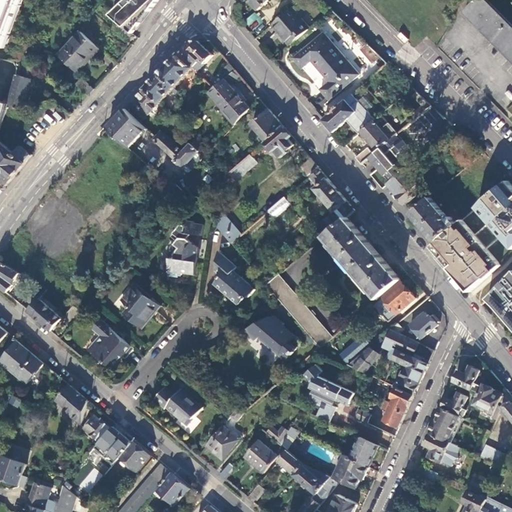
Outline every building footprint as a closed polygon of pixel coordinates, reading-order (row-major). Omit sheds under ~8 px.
[(23,0),(0,0),(0,47),(5,48),(23,0)] [(141,24),(138,21),(148,11),(150,13),(161,0),(160,0),(129,0),(112,16),(133,35),(141,24)] [(247,0),(258,11),(269,0),(247,0)] [(511,60),(511,24),(488,0),(477,0),(475,2),(476,3),(465,13),(466,14),(467,14),(511,60)] [(292,9),(273,24),(291,45),(310,30),(292,9)] [(269,28),(257,14),(247,22),(252,28),(248,31),(255,39),(261,34),(269,28)] [(114,29),(128,42),(133,37),(119,24),(114,29)] [(60,56),(78,73),(101,49),(83,33),(60,56)] [(321,91),(330,101),(360,75),(325,33),(294,58),(302,69),(311,62),(329,83),(321,91)] [(191,41),(179,55),(194,69),(195,70),(203,63),(205,65),(213,56),(198,42),(191,41)] [(30,48),(19,43),(11,61),(24,63),(30,48)] [(369,44),(362,47),(370,63),(377,60),(369,44)] [(194,69),(179,55),(146,89),(161,103),(194,69)] [(230,64),(225,69),(220,73),(225,80),(236,71),(230,64)] [(222,111),(235,127),(250,110),(230,86),(241,77),(236,71),(225,80),(220,85),(215,89),(209,94),(223,110),(222,111)] [(9,107),(23,111),(33,80),(20,76),(19,76),(9,107)] [(212,77),(207,82),(215,89),(220,85),(213,78),(212,77)] [(76,86),(89,98),(94,91),(82,80),(80,82),(76,86)] [(161,103),(146,89),(134,102),(148,116),(161,103)] [(432,107),(418,94),(412,99),(421,108),(408,118),(412,122),(432,107)] [(354,95),(324,121),(332,130),(335,133),(348,122),(359,135),(361,133),(376,121),(368,112),(360,102),(354,95)] [(374,107),(365,97),(360,102),(368,112),(374,107)] [(0,128),(9,107),(0,103),(0,128)] [(126,110),(107,129),(128,149),(146,129),(126,110)] [(252,125),(267,142),(284,127),(275,117),(270,111),(252,125)] [(381,116),(376,121),(361,133),(377,151),(396,136),(398,134),(390,124),(382,131),(376,125),(383,120),(381,116)] [(187,127),(183,123),(182,123),(176,129),(180,134),(187,127)] [(266,143),(273,151),(274,152),(275,152),(281,159),(288,153),(287,152),(294,146),(289,139),(292,137),(284,127),(267,142),(266,143)] [(153,140),(175,161),(182,152),(161,132),(159,134),(158,132),(159,130),(158,129),(154,132),(151,129),(149,131),(156,138),(153,140)] [(412,154),(413,153),(403,141),(401,143),(396,136),(377,151),(373,154),(369,158),(385,177),(387,174),(393,181),(406,170),(417,161),(412,154)] [(199,152),(200,153),(203,150),(201,148),(204,146),(196,138),(191,144),(199,152)] [(25,165),(33,156),(20,147),(13,154),(0,142),(0,181),(3,184),(7,187),(25,165)] [(191,144),(190,143),(182,152),(175,161),(183,169),(184,168),(199,152),(191,144)] [(368,148),(356,158),(361,164),(369,158),(373,154),(368,148)] [(199,152),(184,168),(188,171),(203,155),(200,153),(199,152)] [(236,182),(258,163),(251,155),(228,174),(236,182)] [(320,170),(312,160),(301,169),(309,179),(320,170)] [(309,179),(317,189),(316,190),(335,212),(335,213),(339,210),(347,219),(348,219),(356,212),(333,185),(320,170),(309,179)] [(406,170),(393,181),(390,183),(400,194),(398,196),(406,206),(423,191),(406,170)] [(437,242),(432,247),(445,263),(447,266),(470,293),(502,266),(488,250),(502,238),(511,232),(511,184),(510,182),(478,208),(491,224),(477,236),(463,221),(457,226),(437,242)] [(197,203),(195,202),(187,189),(184,192),(176,186),(172,190),(191,208),(197,203)] [(449,219),(431,198),(413,213),(437,242),(457,226),(450,218),(449,219)] [(293,206),(286,199),(270,212),(276,220),(293,206)] [(335,213),(335,212),(325,220),(334,230),(347,219),(339,210),(335,213)] [(243,235),(226,214),(214,224),(232,244),(243,235)] [(348,219),(347,219),(334,230),(328,235),(325,238),(378,301),(401,281),(348,219)] [(334,230),(325,220),(320,225),(328,235),(334,230)] [(168,276),(179,278),(179,276),(181,276),(185,272),(194,273),(196,264),(206,265),(209,242),(201,241),(199,249),(189,240),(193,236),(203,237),(205,226),(195,225),(196,224),(187,222),(186,227),(181,226),(172,238),(177,243),(174,246),(177,249),(172,254),(176,257),(173,261),(170,261),(168,276)] [(511,232),(502,238),(511,249),(511,232)] [(215,286),(239,306),(247,297),(249,298),(256,290),(236,272),(239,269),(221,255),(217,274),(222,278),(215,286)] [(19,273),(1,262),(0,261),(0,287),(7,293),(13,285),(12,284),(15,279),(18,274),(19,273)] [(25,278),(18,274),(15,279),(21,283),(25,278)] [(511,274),(506,281),(501,286),(488,299),(496,307),(511,326),(511,274)] [(280,276),(267,286),(282,304),(321,349),(333,339),(280,276)] [(488,287),(476,299),(482,306),(488,299),(501,286),(497,282),(490,289),(488,287)] [(398,315),(416,299),(403,283),(374,307),(388,323),(398,315)] [(125,313),(143,329),(162,306),(136,285),(122,301),(130,307),(125,313)] [(38,299),(28,311),(33,315),(52,331),(62,319),(38,299)] [(411,326),(423,340),(439,326),(438,325),(440,323),(434,316),(432,318),(431,316),(429,318),(425,313),(411,326)] [(270,349),(286,363),(303,344),(297,339),(294,341),(285,332),(285,328),(284,327),(286,325),(276,317),(259,323),(246,331),(255,339),(254,340),(255,341),(261,338),(265,342),(264,344),(265,345),(267,344),(271,347),(270,349)] [(91,352),(112,370),(123,358),(126,360),(135,350),(102,322),(95,330),(103,337),(91,352)] [(404,332),(398,324),(391,331),(392,331),(400,335),(404,332)] [(0,326),(0,325),(0,344),(9,334),(0,326)] [(379,341),(382,338),(373,329),(341,355),(349,365),(371,347),(379,341)] [(432,360),(436,352),(400,335),(392,331),(386,344),(395,349),(430,365),(432,360)] [(33,354),(19,342),(1,362),(28,384),(45,364),(33,354)] [(349,365),(349,366),(365,374),(381,356),(371,347),(349,365)] [(422,381),(430,365),(395,349),(394,352),(391,358),(408,366),(403,378),(400,377),(397,384),(396,383),(394,387),(398,389),(398,388),(415,396),(422,381)] [(321,408),(317,417),(330,423),(337,409),(333,407),(336,401),(348,407),(355,394),(319,377),(319,375),(323,373),(316,365),(306,374),(314,384),(311,388),(313,390),(309,397),(310,401),(314,405),(321,408)] [(468,375),(460,372),(459,375),(455,382),(475,391),(477,388),(474,387),(482,371),(472,367),(468,375)] [(81,395),(69,385),(57,401),(65,408),(64,410),(82,425),(89,402),(81,395)] [(511,400),(511,395),(507,390),(503,397),(503,396),(497,393),(498,391),(484,385),(475,406),(486,411),(484,415),(493,419),(487,431),(492,433),(500,414),(502,410),(502,409),(510,402),(511,400)] [(166,408),(188,426),(202,408),(181,390),(176,396),(165,388),(154,400),(165,409),(166,408)] [(409,409),(415,396),(398,388),(398,389),(393,399),(395,400),(394,403),(390,401),(386,409),(391,411),(386,421),(400,427),(402,423),(409,409)] [(455,402),(447,399),(446,402),(442,409),(461,418),(463,419),(466,412),(463,411),(469,398),(459,393),(455,402)] [(502,410),(500,414),(505,419),(508,417),(511,421),(511,404),(510,402),(502,409),(502,410)] [(237,422),(244,414),(238,409),(231,417),(237,422)] [(461,418),(442,409),(437,421),(430,434),(449,443),(461,418)] [(359,410),(355,418),(368,424),(372,416),(359,410)] [(101,443),(113,429),(101,418),(99,421),(95,417),(85,429),(101,443)] [(240,440),(223,426),(206,446),(222,460),(240,440)] [(132,443),(114,428),(113,429),(101,443),(96,448),(105,456),(115,465),(121,458),(135,441),(134,441),(132,443)] [(288,434),(289,432),(283,428),(279,433),(272,428),(267,434),(281,445),(288,434)] [(288,434),(296,440),(301,433),(292,428),(289,432),(288,434)] [(461,449),(451,444),(449,443),(430,434),(425,446),(433,450),(429,457),(442,463),(442,462),(452,467),(455,461),(460,459),(458,454),(461,449)] [(370,468),(380,446),(362,438),(352,459),(370,468)] [(245,457),(264,474),(279,457),(260,440),(245,457)] [(142,447),(135,441),(121,458),(124,460),(122,463),(126,468),(129,465),(138,472),(152,456),(142,447)] [(23,476),(31,451),(7,443),(0,465),(0,479),(20,485),(23,476)] [(284,456),(288,451),(283,447),(280,452),(284,456)] [(487,447),(482,459),(503,469),(509,456),(487,447)] [(96,448),(92,453),(99,460),(101,456),(103,458),(105,456),(96,448)] [(303,464),(288,451),(284,456),(279,462),(294,475),(303,464)] [(364,481),(370,468),(352,459),(345,456),(334,479),(340,482),(356,490),(361,480),(364,481)] [(72,480),(87,494),(103,475),(88,462),(72,480)] [(433,471),(416,463),(412,471),(429,479),(433,471)] [(230,464),(221,475),(226,480),(236,468),(230,464)] [(334,479),(303,464),(294,475),(317,495),(318,493),(325,500),(332,492),(325,486),(328,482),(336,488),(340,482),(334,479)] [(164,483),(172,473),(162,465),(154,475),(164,483)] [(176,506),(190,489),(181,481),(172,473),(164,483),(155,494),(161,498),(163,495),(176,506)] [(140,511),(155,494),(164,483),(154,475),(153,474),(121,511),(140,511)] [(490,497),(496,484),(478,475),(471,489),(490,497)] [(26,488),(29,478),(23,476),(20,485),(26,488)] [(30,505),(50,511),(54,511),(56,506),(47,503),(52,488),(37,483),(33,494),(30,505)] [(261,483),(248,498),(255,504),(268,489),(261,483)] [(56,506),(54,511),(72,511),(77,498),(63,486),(56,506)] [(501,507),(471,493),(466,504),(470,506),(467,511),(511,511),(511,509),(502,504),(501,507)] [(330,511),(354,511),(358,505),(338,496),(330,511)]
